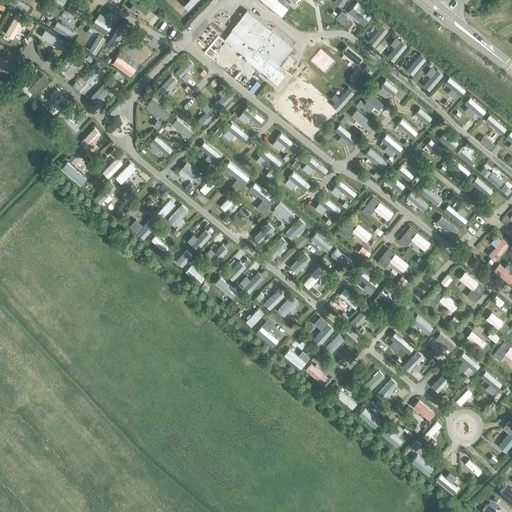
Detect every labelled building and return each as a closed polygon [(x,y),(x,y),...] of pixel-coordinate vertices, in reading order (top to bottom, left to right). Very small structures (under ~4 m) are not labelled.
[(59,8),(45,0),(43,0),(41,4),(51,10),(50,11),(53,13),(53,12),(56,14),(59,8)] [(130,0),(140,8),(146,2),(143,0),(130,0)] [(84,12),(70,1),(66,6),(81,17),(84,12)] [(142,10),(154,20),(159,13),(148,3),(142,10)] [(363,26),(373,15),(357,3),(348,14),(363,26)] [(243,59),(276,85),(283,76),(264,61),(281,40),(245,12),(230,31),(231,31),(223,41),(244,58),(243,59)] [(15,19),(6,35),(11,38),(20,22),(15,19)] [(111,28),(96,19),(93,25),(108,33),(111,28)] [(54,28),(69,37),(73,31),(63,26),(64,23),(60,21),(59,23),(58,22),(54,28)] [(120,25),(109,43),(116,47),(127,29),(120,25)] [(374,48),(388,31),(382,26),(368,43),(374,48)] [(63,40),(45,29),(41,36),(59,47),(63,40)] [(106,37),(97,32),(87,49),(95,55),(106,37)] [(387,58),(393,63),(407,47),(401,42),(387,58)] [(149,50),(136,43),(133,48),(146,55),(149,50)] [(60,63),(65,68),(79,53),(74,49),(60,63)] [(407,71),(412,76),(426,59),(420,55),(407,71)] [(187,59),(175,71),(181,77),(193,64),(187,59)] [(100,68),(96,65),(95,63),(81,78),(86,82),(95,73),(96,74),(98,73),(96,71),(100,68)] [(429,92),(439,80),(443,76),(437,71),(423,87),(429,92)] [(28,88),(33,94),(48,79),(43,73),(28,88)] [(359,86),(363,82),(354,73),(350,78),(355,82),(353,84),(355,85),(356,84),(359,86)] [(159,88),(164,93),(177,81),(171,75),(159,88)] [(458,96),(461,98),(466,92),(450,78),(444,84),(451,90),(447,94),(454,100),(458,96)] [(381,84),(398,99),(403,93),(385,79),(381,84)] [(112,86),(108,82),(107,81),(94,95),(98,100),(107,91),(108,92),(110,91),(108,89),(112,86)] [(227,91),(215,103),(221,109),(233,97),(227,91)] [(367,99),(384,113),(389,107),(372,94),(367,99)] [(49,108),(53,112),(64,100),(60,96),(49,108)] [(169,111),(153,99),(148,104),(164,117),(169,111)] [(465,105),(481,118),(486,113),(470,99),(465,105)] [(409,108),(427,122),(431,117),(414,102),(409,108)] [(243,111),(260,125),(265,119),(247,105),(243,111)] [(198,119),(204,125),(216,113),(210,107),(198,119)] [(351,114),(369,129),(373,123),(356,109),(351,114)] [(57,118),(73,133),(79,127),(63,112),(57,118)] [(485,122),(501,136),(506,130),(490,116),(485,122)] [(395,123),(413,137),(417,131),(400,117),(395,123)] [(193,131),(176,118),(172,124),(188,137),(193,131)] [(226,127),(244,142),(248,136),(231,122),(226,127)] [(336,130),(354,144),(358,139),(341,125),(336,130)] [(276,138),(294,152),(298,146),(281,132),(276,138)] [(380,138),(397,152),(402,147),(384,133),(380,138)] [(449,145),(436,135),(433,139),(445,149),(449,145)] [(92,137),(80,149),(84,153),(96,141),(92,137)] [(143,143),(158,156),(162,151),(153,143),(154,142),(150,138),(149,140),(146,139),(143,143)] [(201,148),(215,158),(219,153),(205,143),(201,148)] [(442,153),(430,143),(426,147),(439,157),(442,153)] [(364,154),(382,168),(386,162),(369,148),(364,154)] [(260,154),(277,168),(282,162),(264,149),(260,154)] [(477,160),(463,149),(459,153),(473,164),(477,160)] [(305,161),(323,175),(327,170),(309,156),(305,161)] [(115,159),(103,171),(107,175),(119,164),(115,159)] [(227,159),(217,170),(222,174),(231,163),(227,159)] [(469,170),(455,159),(451,164),(465,175),(469,170)] [(202,174),(187,161),(183,166),(198,179),(202,174)] [(130,162),(116,178),(121,183),(130,173),(132,175),(134,172),(132,171),(136,167),(130,162)] [(66,169),(79,180),(83,175),(70,165),(66,169)] [(402,174),(415,186),(419,181),(406,169),(402,174)] [(288,177),(306,191),(310,185),(293,171),(288,177)] [(507,182),(493,171),(489,176),(503,187),(507,182)] [(241,179),(253,189),(257,185),(245,174),(241,179)] [(486,184),(474,175),(470,179),(477,185),(476,187),(479,189),(480,187),(482,189),(486,184)] [(391,181),(403,191),(407,187),(394,176),(391,181)] [(211,177),(200,189),(205,193),(216,181),(211,177)] [(334,185),(352,199),(356,193),(339,179),(334,185)] [(112,181),(97,196),(102,201),(110,192),(112,194),(115,191),(114,189),(117,186),(112,181)] [(420,188),(432,198),(436,194),(424,184),(420,188)] [(497,186),(485,200),(489,203),(501,190),(497,186)] [(256,206),(268,193),(263,189),(252,202),(256,206)] [(410,197),(422,207),(426,203),(413,192),(410,197)] [(319,201),(336,216),(341,210),(323,196),(319,201)] [(373,196),(362,210),(369,216),(374,209),(387,219),(393,212),(373,196)] [(170,199),(158,212),(163,217),(175,203),(170,199)] [(444,207),(460,220),(464,215),(448,202),(444,207)] [(281,203),(277,208),(289,218),(293,213),(281,203)] [(248,206),(236,219),(240,223),(247,216),(248,217),(251,214),(250,213),(252,210),(248,206)] [(430,213),(442,223),(446,218),(433,208),(430,213)] [(180,209),(170,220),(175,224),(185,213),(180,209)] [(129,214),(125,218),(129,222),(133,226),(137,222),(132,218),(133,218),(129,214)] [(146,235),(158,222),(154,217),(152,219),(151,217),(148,220),(149,222),(141,230),(146,235)] [(300,218),(288,230),(293,234),(304,222),(300,218)] [(351,218),(340,232),(347,237),(352,230),(366,241),(371,234),(351,218)] [(446,227),(459,237),(463,232),(450,222),(446,227)] [(268,223),(256,236),(260,239),(272,227),(268,223)] [(409,226),(399,240),(406,245),(411,239),(424,249),(430,242),(409,226)] [(193,242),(198,246),(198,247),(211,233),(206,229),(193,242)] [(330,244),(317,233),(313,238),(326,248),(330,244)] [(151,240),(164,252),(168,248),(155,235),(151,240)] [(283,236),(272,248),(276,252),(287,240),(283,236)] [(216,239),(204,251),(209,256),(218,247),(220,249),(222,247),(220,245),(221,244),(216,239)] [(508,244),(501,239),(488,255),(495,260),(508,244)] [(388,248),(377,262),(384,267),(389,260),(403,271),(408,264),(388,248)] [(187,250),(176,262),(181,266),(191,254),(187,250)] [(352,261),(339,251),(335,255),(343,262),(342,265),(345,268),(347,265),(348,266),(352,261)] [(304,253),(292,265),(296,269),(308,257),(304,253)] [(198,257),(186,270),(191,274),(198,267),(200,269),(203,266),(200,264),(203,261),(198,257)] [(232,279),(247,264),(242,259),(234,267),(232,265),(229,269),(230,271),(227,274),(232,279)] [(511,280),(511,274),(499,264),(494,270),(510,283),(511,280)] [(318,267),(303,283),(308,288),(323,272),(318,267)] [(377,283),(362,270),(358,274),(365,280),(364,282),(367,284),(368,283),(374,287),(377,283)] [(465,271),(459,278),(471,289),(466,295),(473,301),(484,288),(465,271)] [(246,291),(258,279),(253,275),(245,284),(243,282),(240,284),(243,286),(242,288),(246,291)] [(204,285),(216,295),(220,290),(208,280),(204,285)] [(396,297),(383,286),(379,291),(392,302),(396,297)] [(438,287),(427,301),(434,307),(439,300),(452,311),(458,303),(438,287)] [(339,294),(354,308),(359,303),(345,289),(339,294)] [(283,315),(295,301),(290,297),(279,310),(283,315)] [(251,326),(264,312),(259,307),(245,321),(251,326)] [(364,309),(351,323),(356,328),(363,320),(365,323),(369,319),(366,317),(369,314),(364,309)] [(491,311),(486,318),(503,333),(509,326),(491,311)] [(307,330),(319,318),(315,313),(302,325),(307,330)] [(415,320),(427,331),(431,326),(418,316),(415,320)] [(328,328),(317,340),(321,344),(333,332),(328,328)] [(262,336),(275,347),(279,342),(266,331),(262,336)] [(434,336),(446,347),(450,342),(438,331),(434,336)] [(471,331),(465,337),(484,352),(490,346),(471,331)] [(391,337),(407,350),(411,345),(395,332),(391,337)] [(341,335),(330,347),(334,351),(345,339),(341,335)] [(511,347),(503,341),(492,354),(499,360),(504,354),(511,359),(511,347)] [(287,353),(299,364),(303,359),(291,348),(287,353)] [(420,351),(404,366),(409,371),(424,355),(420,351)] [(477,363),(463,352),(459,356),(468,363),(467,365),(469,367),(470,365),(473,368),(477,363)] [(370,359),(358,372),(363,376),(374,363),(370,359)] [(312,372),(325,382),(329,378),(316,367),(312,372)] [(379,370),(366,383),(370,388),(383,374),(379,370)] [(447,371),(434,385),(439,389),(446,382),(448,384),(452,380),(449,378),(452,376),(447,371)] [(502,386),(486,373),(480,379),(489,386),(485,391),(492,396),(496,392),(497,392),(502,386)] [(468,388),(456,400),(460,404),(472,392),(468,388)] [(335,394),(348,405),(352,400),(339,389),(335,394)] [(408,408),(423,420),(427,415),(412,403),(408,408)] [(359,414),(372,425),(376,420),(363,409),(359,414)] [(435,422),(422,436),(426,440),(439,427),(435,422)] [(508,435),(498,448),(506,454),(511,446),(511,425),(509,423),(503,430),(508,435)] [(383,433),(396,444),(399,440),(387,429),(383,433)] [(407,453),(421,465),(425,461),(411,449),(407,453)] [(466,465),(476,475),(481,470),(471,460),(466,465)] [(442,483),(458,496),(463,491),(453,483),(455,481),(452,479),(451,481),(447,478),(442,483)] [(511,492),(510,495),(504,491),(499,498),(511,508),(511,492)] [(487,506),(486,506),(481,511),(494,511),(498,507),(491,501),(487,506)]
